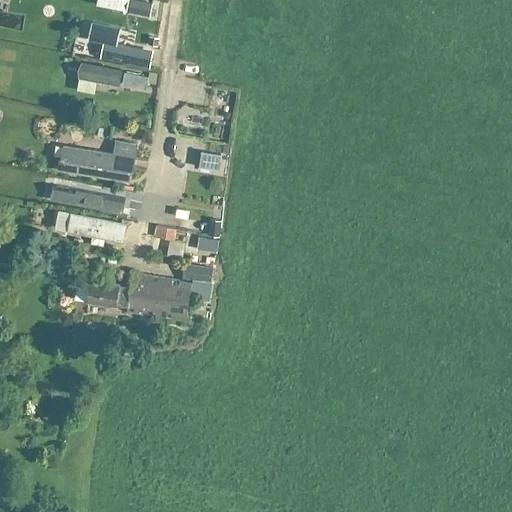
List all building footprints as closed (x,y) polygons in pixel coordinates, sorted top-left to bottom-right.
[(97,0),(97,5),(124,11),(126,0),(97,0)] [(88,39),(103,42),(100,56),(128,62),(131,48),(116,45),(119,29),(91,23),(88,39)] [(78,77),(118,85),(121,70),(81,62),(78,77)] [(60,157),(58,170),(128,181),(130,169),(132,169),(136,145),(115,141),(113,154),(64,146),(62,157),(60,157)] [(197,167),(217,170),(219,155),(200,152),(197,167)] [(125,198),(56,185),(53,196),(122,209),(125,198)] [(70,213),(67,231),(122,242),(126,224),(70,213)] [(152,224),(151,236),(171,237),(171,225),(152,224)] [(196,249),(216,252),(218,240),(198,237),(196,249)] [(212,267),(184,263),(182,277),(199,280),(196,298),(208,300),(212,267)] [(90,280),(87,301),(127,307),(126,311),(186,319),(191,281),(132,273),(130,286),(90,280)]
